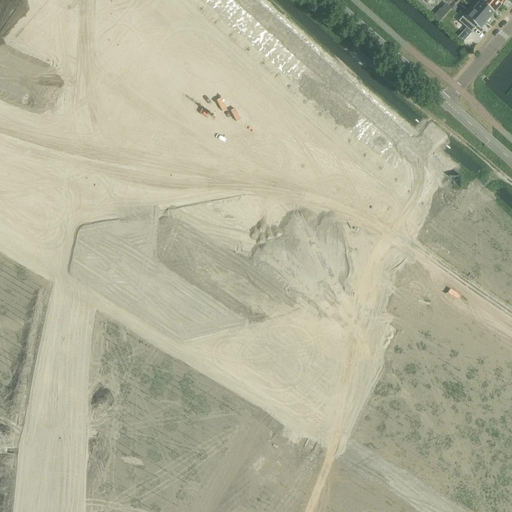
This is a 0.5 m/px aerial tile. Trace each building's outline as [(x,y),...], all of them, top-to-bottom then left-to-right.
[(136,0),(131,85),(155,86),(159,0),(193,0),(240,41),(247,33),(258,21),(259,19),(237,0),(136,0)] [(470,8),(486,22),(493,14),(477,0),(470,8)] [(501,6),(493,0),(477,0),(493,14),(501,6)] [(445,5),(441,10),(446,14),(450,9),(445,5)] [(486,22),(470,8),(458,22),(465,28),(466,28),(471,33),(476,28),(479,31),(486,22)] [(466,28),(462,33),(467,38),(471,33),(466,28)] [(262,37),(251,51),(258,57),(270,44),(262,37)] [(270,44),(258,57),(265,64),(277,50),(270,44)] [(277,50),(265,64),(272,70),(284,57),(277,50)] [(284,57),(272,70),(280,76),(292,63),(284,57)] [(292,63),(280,76),(287,83),(299,69),(292,63)] [(299,69),(287,83),(294,89),(306,76),(299,69)] [(306,76),(294,89),(301,95),(313,82),(306,76)] [(313,82),(301,95),(309,102),(321,89),(313,82)] [(126,118),(125,128),(142,130),(143,120),(126,118)] [(125,128),(123,137),(141,139),(142,130),(125,128)] [(123,137),(122,147),(138,149),(140,149),(141,139),(123,137)] [(120,147),(119,156),(137,158),(138,149),(122,147),(120,147)] [(171,149),(165,165),(174,169),(181,153),(171,149)] [(181,153),(174,169),(183,173),(190,156),(181,153)] [(119,156),(118,166),(136,168),(137,158),(119,156)] [(190,156),(183,173),(192,176),(199,160),(190,156)] [(199,160),(192,176),(201,180),(202,178),(208,163),(199,160)] [(208,163),(202,178),(211,182),(217,165),(208,162),(208,163)] [(217,165),(211,182),(219,185),(226,169),(217,165)] [(226,169),(219,185),(228,189),(235,172),(226,169)] [(235,172),(228,189),(238,193),(244,176),(235,172)] [(247,177),(241,194),(250,198),(257,181),(247,177)] [(257,181),(250,198),(259,201),(266,185),(257,181)] [(266,185),(259,201),(268,205),(274,190),(275,188),(266,185)] [(268,205),(267,207),(276,210),(283,194),(274,190),(268,205)] [(283,194),(276,210),(285,214),(292,197),(283,194)] [(292,197),(285,214),(294,218),(301,201),(292,197)]
